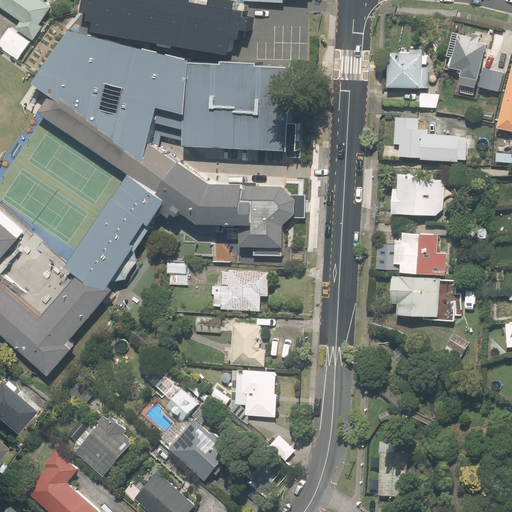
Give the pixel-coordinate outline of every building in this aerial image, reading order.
[(50,12),(34,0),(0,0),(0,12),(31,36),(50,12)] [(104,16),(103,26),(238,50),(241,34),(246,35),(248,27),(255,28),(258,13),(252,12),(252,8),(243,6),(243,0),(213,0),(213,1),(209,0),(88,0),(87,7),(95,8),(94,14),(104,16)] [(62,12),(55,22),(69,33),(76,23),(62,12)] [(311,15),(278,16),(278,29),(311,29),(311,15)] [(0,43),(20,58),(31,42),(11,28),(0,43)] [(56,94),(44,111),(135,174),(171,199),(171,202),(165,210),(173,215),(174,214),(203,233),(217,233),(217,232),(225,232),(225,229),(241,229),(244,226),(244,246),(257,246),(257,255),(285,256),(285,247),(288,247),(288,224),(295,217),(308,217),(309,194),(295,194),(287,186),(260,185),(260,182),(249,182),(248,183),(219,182),(162,145),(163,134),(195,136),(194,140),(292,148),(291,156),(303,156),(305,122),(296,121),(301,64),(267,61),(268,58),(223,54),(222,56),(206,54),(206,52),(76,30),(40,82),(56,94)] [(503,91),(511,55),(511,31),(504,30),(490,88),(503,91)] [(464,92),(480,94),(489,43),(480,41),(481,37),(460,34),(459,39),(457,39),(455,49),(458,50),(456,57),(454,57),(452,67),(466,69),(463,84),(465,85),(464,92)] [(416,49),(416,46),(401,45),(400,52),(393,52),(391,86),(430,88),(432,56),(425,56),(426,49),(416,49)] [(511,129),(511,78),(501,127),(511,129)] [(432,125),(431,129),(422,128),(422,118),(399,117),(398,144),(403,144),(402,156),(425,157),(425,159),(462,161),(462,159),(470,160),(470,149),(475,149),(475,139),(463,139),(464,136),(436,134),(436,125),(432,125)] [(401,213),(440,215),(447,209),(448,180),(426,179),(420,174),(402,173),(402,182),(401,182),(400,188),(397,188),(396,214),(401,215),(401,213)] [(135,174),(71,266),(80,273),(91,279),(93,281),(93,283),(113,288),(115,285),(118,280),(131,279),(142,261),(140,250),(158,224),(156,224),(165,210),(171,202),(171,199),(135,174)] [(0,328),(53,374),(80,343),(74,338),(118,288),(115,285),(113,288),(93,283),(93,281),(91,279),(80,273),(44,313),(3,278),(9,272),(1,265),(26,237),(0,214),(0,328)] [(465,225),(464,237),(489,239),(490,226),(465,225)] [(441,251),(441,234),(406,232),(406,243),(399,243),(398,264),(404,264),(404,273),(449,275),(450,251),(441,251)] [(190,265),(167,263),(166,284),(189,285),(190,265)] [(223,272),(219,272),(219,284),(215,283),(214,294),(216,294),(216,306),(224,307),(224,310),(264,312),(265,295),(271,296),(273,271),(223,268),(223,272)] [(402,303),(401,315),(442,318),(444,279),(397,276),(395,302),(402,303)] [(223,333),(223,326),(224,326),(225,321),(223,321),(223,317),(198,316),(198,332),(223,333)] [(231,351),(231,360),(234,360),(233,365),(268,367),(269,349),(263,348),(264,324),(248,324),(248,322),(232,321),(232,337),(235,337),(234,351),(231,351)] [(472,342),(455,333),(443,353),(459,363),(472,342)] [(234,370),(232,411),(242,419),(248,420),(248,416),(279,417),(280,394),(278,394),(279,372),(264,372),(264,370),(246,369),(246,371),(244,371),(234,370)] [(0,377),(0,422),(14,435),(33,413),(9,392),(12,389),(0,377)] [(98,391),(83,378),(70,394),(86,406),(98,391)] [(186,388),(170,405),(186,421),(202,403),(186,388)] [(111,419),(108,416),(78,453),(106,476),(136,440),(126,432),(130,428),(115,415),(111,419)] [(197,418),(171,448),(209,481),(235,451),(197,418)] [(394,437),(384,436),(383,440),(382,440),(381,456),(372,456),(372,467),(382,467),(381,494),(409,495),(411,441),(394,440),(394,437)] [(288,441),(278,451),(288,461),(298,451),(288,441)] [(51,511),(105,511),(72,483),(84,469),(60,449),(47,464),(50,466),(28,492),(51,511)] [(284,472),(267,458),(251,477),(269,491),(284,472)] [(133,482),(126,490),(151,511),(192,511),(199,505),(160,472),(144,491),(133,482)]
